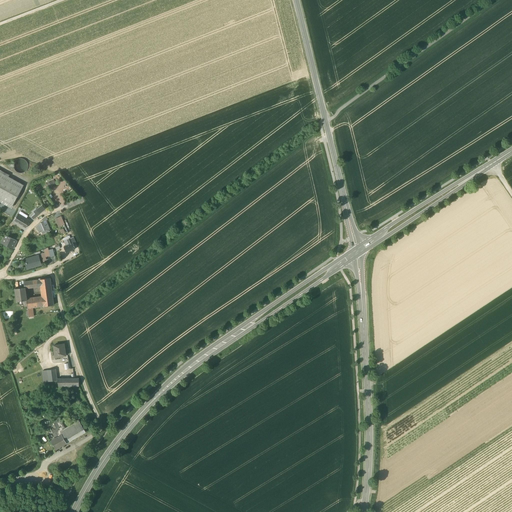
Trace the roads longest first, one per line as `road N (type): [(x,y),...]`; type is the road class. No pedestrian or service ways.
road 1 (secondary): [(74,511),(124,432),(180,374),(357,251)]
road 2 (secondary): [(363,511),(369,424),(357,251)]
road 3 (secondary): [(294,0),(357,251)]
road 4 (secondary): [(357,251),(511,151)]
road 5 (residential): [(0,487),(39,477),(49,460),(103,428)]
